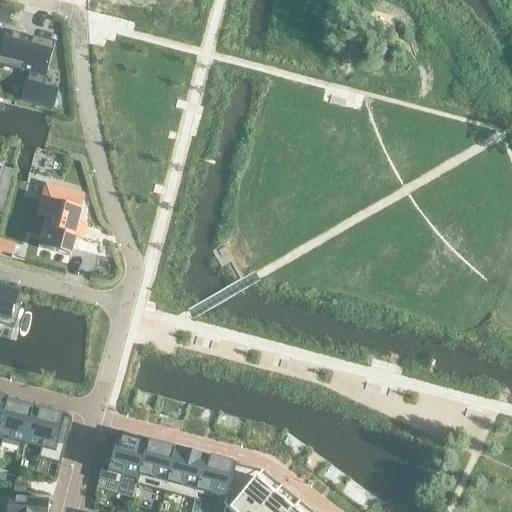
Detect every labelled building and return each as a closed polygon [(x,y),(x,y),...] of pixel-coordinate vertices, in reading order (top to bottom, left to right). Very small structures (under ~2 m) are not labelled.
[(1,7),(0,10),(0,22),(9,25),(13,10),(1,7)] [(6,32),(0,52),(0,66),(29,74),(27,82),(26,81),(20,102),(53,111),(59,90),(44,86),(55,46),(14,35),(14,34),(6,32)] [(45,185),(37,216),(46,218),(38,248),(71,257),(76,237),(74,237),(85,195),(45,185)] [(0,238),(0,248),(13,252),(16,242),(0,238)] [(0,325),(15,329),(21,305),(16,303),(18,293),(0,288),(0,325)] [(0,423),(0,439),(30,447),(40,408),(36,407),(19,402),(18,407),(8,404),(9,400),(8,399),(7,399),(0,423)] [(40,408),(30,447),(41,450),(38,459),(61,465),(68,438),(62,437),(60,437),(61,436),(62,432),(63,426),(70,428),(71,424),(72,424),(72,423),(72,422),(72,421),(71,420),(71,419),(70,418),(70,417),(69,417),(69,416),(68,416),(67,415),(66,415),(65,415),(40,408)] [(106,454),(98,481),(121,487),(123,478),(137,482),(147,443),(118,435),(117,435),(116,435),(115,435),(114,435),(113,435),(112,436),(111,437),(110,438),(110,439),(109,440),(108,444),(115,446),(113,456),(106,454)] [(136,485),(136,486),(160,493),(165,494),(177,450),(148,443),(147,443),(137,482),(136,485)] [(177,450),(165,494),(195,502),(206,458),(177,450)] [(206,458),(195,502),(210,506),(214,507),(225,510),(225,508),(236,466),(206,458)] [(236,466),(225,508),(230,511),(260,511),(280,488),(263,474),(263,473),(262,472),(261,472),(236,466)] [(15,484),(14,493),(26,494),(27,486),(15,484)] [(260,511),(293,511),(300,504),(300,503),(299,503),(281,489),(282,488),(281,488),(280,488),(260,511)] [(0,497),(0,511),(48,511),(49,502),(0,497)]
